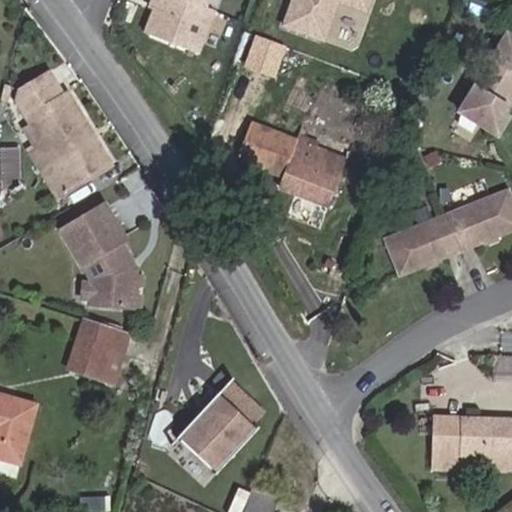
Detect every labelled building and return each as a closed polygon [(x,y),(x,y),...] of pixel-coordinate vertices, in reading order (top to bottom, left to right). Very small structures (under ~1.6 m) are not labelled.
[(208,0),(151,0),(151,3),(156,5),(144,33),(198,54),(215,12),(206,8),(208,0)] [(368,0),(288,0),(279,25),(322,41),(336,2),(364,12),(368,0)] [(254,34),(243,67),(277,78),(288,45),(254,34)] [(511,37),(506,34),(489,62),(511,75),(511,37)] [(511,97),(511,75),(489,62),(475,85),(508,105),(511,97)] [(111,166),(67,94),(63,97),(49,74),(19,92),(16,102),(31,127),(25,130),(37,152),(31,156),(57,199),(111,166)] [(363,119),(377,90),(362,83),(349,112),(363,119)] [(502,115),(508,105),(475,85),(458,113),(497,137),(508,119),(502,115)] [(328,206),(351,148),(331,140),(326,151),(318,148),(320,143),(302,136),(299,135),(296,142),(251,125),(237,160),(283,177),(279,187),(328,206)] [(460,252),(511,231),(511,201),(508,191),(445,216),(460,252)] [(133,270),(130,266),(135,263),(123,244),(128,241),(105,201),(59,229),(90,280),(90,285),(88,300),(88,305),(134,309),(138,269),(133,270)] [(460,252),(445,216),(385,240),(399,276),(460,252)] [(99,379),(114,331),(84,322),(68,369),(99,379)] [(113,383),(128,336),(114,331),(99,379),(113,383)] [(511,371),(511,358),(495,358),(494,371),(511,371)] [(238,414),(252,400),(231,381),(233,380),(232,379),(217,395),(238,414)] [(0,459),(19,465),(36,406),(0,395),(0,459)] [(215,476),(258,429),(257,428),(255,430),(252,427),(265,412),(252,400),(238,414),(217,395),(171,445),(171,446),(178,438),(216,473),(214,475),(215,476)] [(462,437),(463,420),(435,419),(435,436),(462,437)] [(511,456),(511,421),(463,420),(462,437),(435,436),(433,470),(465,471),(465,455),(484,456),(511,456)] [(511,470),(511,456),(484,456),(483,470),(511,470)] [(273,511),(279,497),(252,488),(245,511),(273,511)]
